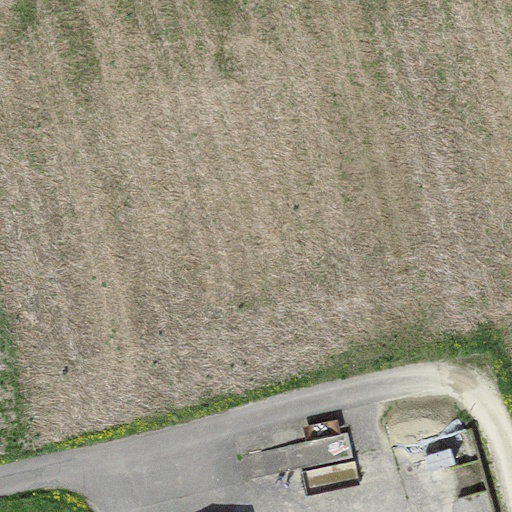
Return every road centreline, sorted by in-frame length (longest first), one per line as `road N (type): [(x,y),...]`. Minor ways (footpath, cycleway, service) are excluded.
road 1 (residential): [(381,384),(0,479)]
road 2 (track): [(511,469),(476,383),(435,375),(381,384)]
